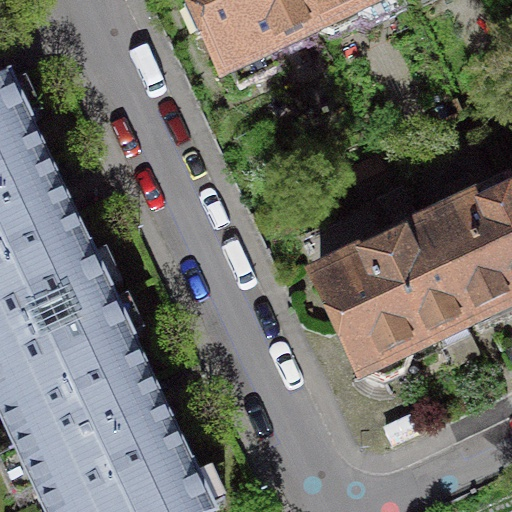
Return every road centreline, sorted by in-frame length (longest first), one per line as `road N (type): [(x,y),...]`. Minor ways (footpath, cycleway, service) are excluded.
road 1 (residential): [(88,0),(331,511)]
road 2 (residential): [(511,443),(373,511)]
